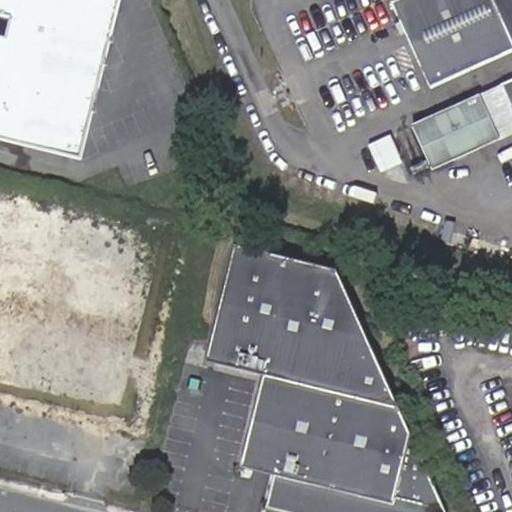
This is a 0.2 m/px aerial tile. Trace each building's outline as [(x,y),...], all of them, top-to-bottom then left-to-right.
[(0,0),(0,13),(21,19),(18,29),(16,39),(0,35),(0,143),(84,164),(125,0),(0,0)] [(511,0),(396,0),(390,3),(429,88),(511,50),(511,79),(501,84),(511,108),(511,0)] [(478,94),(457,103),(477,147),(497,138),(511,131),(511,108),(501,84),(478,94)] [(451,159),(477,147),(457,103),(431,115),(451,159)] [(451,159),(431,115),(411,124),(429,168),(451,159)] [(390,136),(369,145),(381,173),(402,164),(390,136)] [(0,402),(152,436),(196,235),(0,192),(0,402)] [(442,510),(440,503),(398,407),(339,272),(237,246),(209,362),(266,377),(247,453),(244,467),(275,474),(267,508),(275,510),(276,506),(302,511),(442,511),(443,511),(442,510)] [(302,511),(276,506),(275,510),(283,511),(443,511),(440,503),(442,510),(443,511),(442,511),(302,511)]
